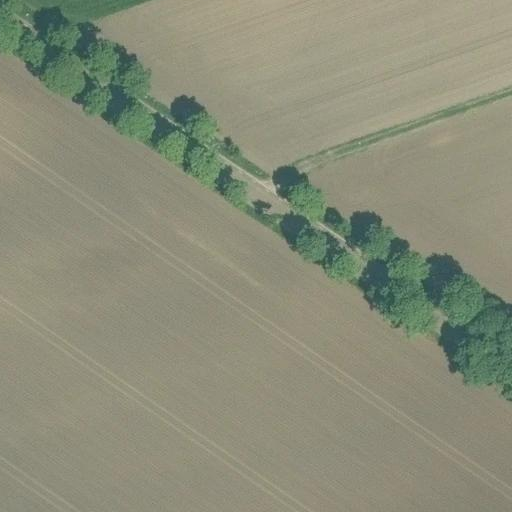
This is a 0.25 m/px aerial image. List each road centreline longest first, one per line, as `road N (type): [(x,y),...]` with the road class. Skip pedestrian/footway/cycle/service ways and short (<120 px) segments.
road 1 (tertiary): [(511,370),(0,20)]
road 2 (track): [(511,92),(326,157),(263,201)]
